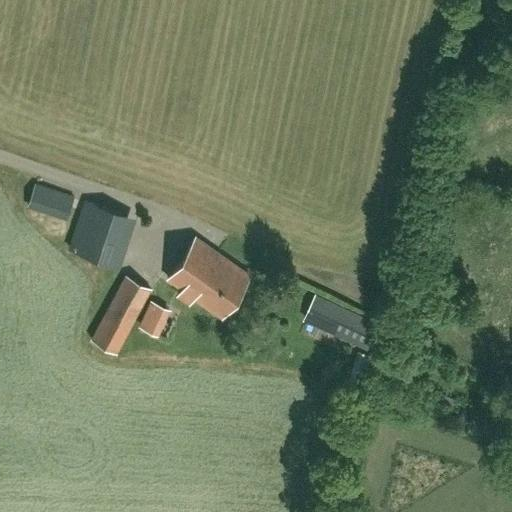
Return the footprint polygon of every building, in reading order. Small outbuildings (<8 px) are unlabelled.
[(478,85),(464,88),(469,112),(483,109),(478,85)] [(66,216),(73,195),(34,182),(27,203),(66,216)] [(106,259),(122,212),(85,199),(69,246),(106,259)] [(167,277),(222,313),(249,274),(195,237),(167,277)] [(116,351),(151,287),(126,274),(91,337),(116,351)] [(367,348),(380,322),(317,292),(305,319),(367,348)] [(153,298),(142,325),(162,334),(173,307),(153,298)] [(511,346),(506,345),(500,364),(511,368),(511,346)] [(367,383),(375,355),(358,350),(349,377),(367,383)]
